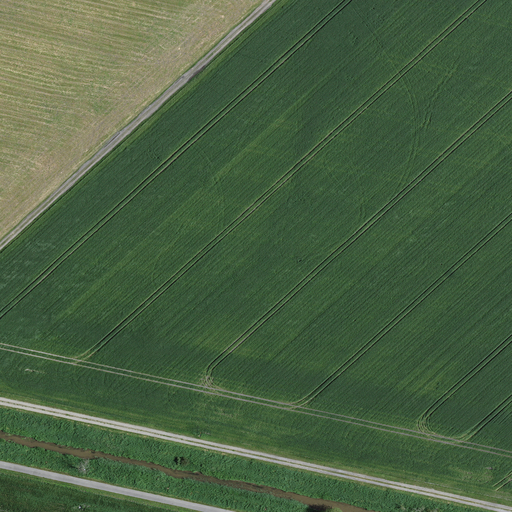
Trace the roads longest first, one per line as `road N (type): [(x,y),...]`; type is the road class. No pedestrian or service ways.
road 1 (track): [(511,511),(0,401)]
road 2 (track): [(267,0),(0,244)]
road 3 (track): [(228,511),(0,463)]
